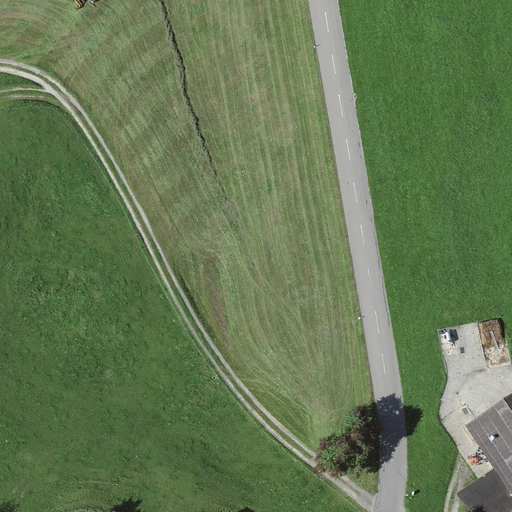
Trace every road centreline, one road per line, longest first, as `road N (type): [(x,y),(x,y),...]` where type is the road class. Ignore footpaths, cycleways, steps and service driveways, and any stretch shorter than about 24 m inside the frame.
road 1 (track): [(376,511),(282,449),(157,295),(41,77),(0,71)]
road 2 (tertiary): [(388,511),(393,446),(385,374),(323,0)]
